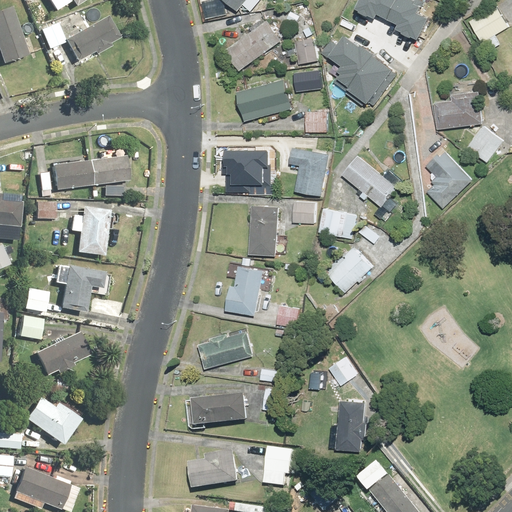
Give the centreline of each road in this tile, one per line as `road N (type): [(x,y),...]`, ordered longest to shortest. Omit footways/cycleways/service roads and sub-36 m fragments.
road 1 (residential): [(184,99),(177,237),(131,414),(127,511)]
road 2 (residential): [(0,125),(184,99)]
